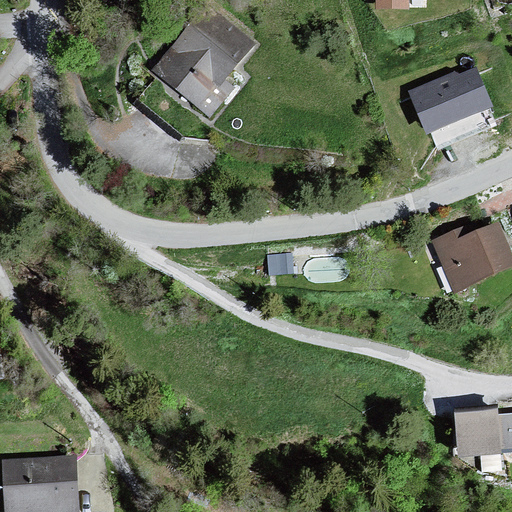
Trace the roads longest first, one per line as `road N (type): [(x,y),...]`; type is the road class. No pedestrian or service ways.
road 1 (residential): [(511,163),(357,218),(223,233),(134,227),(97,209),(60,161),(44,100),(41,44)]
road 2 (residential): [(157,511),(26,344),(0,290)]
